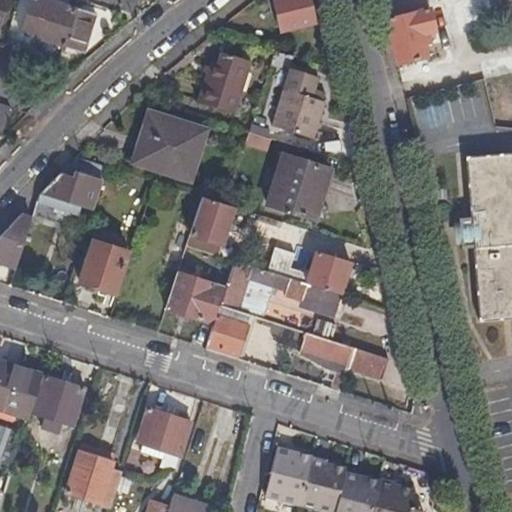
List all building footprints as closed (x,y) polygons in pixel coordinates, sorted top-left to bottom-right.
[(94,14),(50,0),(30,0),(21,32),(82,52),(94,14)] [(307,0),(273,0),(281,31),(314,24),(307,0)] [(428,10),(386,20),(396,64),(425,57),(422,44),(428,42),(426,33),(434,31),(428,10)] [(251,61),(220,53),(217,63),(210,61),(197,104),(234,115),(251,61)] [(317,77),(289,68),(271,125),(312,137),(323,101),(318,99),(311,97),(314,89),(317,77)] [(311,97),(318,99),(320,92),(314,89),(311,97)] [(0,131),(1,132),(9,108),(0,104),(0,131)] [(204,130),(147,112),(131,162),(189,180),(204,130)] [(511,153),(464,158),(470,220),(461,221),(464,249),(472,248),(479,323),(511,319),(511,153)] [(329,170),(282,154),(266,204),(314,219),(329,170)] [(75,157),(41,192),(91,207),(97,186),(99,186),(105,166),(75,157)] [(225,204),(200,196),(185,246),(218,256),(228,224),(244,229),(250,212),(225,204)] [(31,219),(18,215),(0,234),(0,261),(16,266),(31,219)] [(128,251),(92,240),(79,281),(114,293),(128,251)] [(338,294),(339,295),(349,262),(314,252),(308,272),(298,269),(298,271),(289,268),(293,253),(273,246),(266,271),(338,294)] [(338,294),(266,271),(233,261),(224,288),(220,300),(219,305),(237,310),(238,307),(247,280),(272,288),(285,291),(282,300),(331,315),(338,294)] [(213,285),(176,273),(165,309),(212,323),(216,314),(219,305),(220,300),(209,296),(213,285)] [(263,315),(272,288),(247,280),(238,307),(263,315)] [(220,300),(224,288),(213,285),(209,296),(220,300)] [(212,323),(205,345),(236,355),(245,325),(216,314),(212,323)] [(308,333),(300,356),(337,368),(347,371),(347,369),(354,348),(308,333)] [(379,379),(386,358),(354,348),(347,369),(379,379)] [(0,408),(28,418),(41,375),(1,361),(0,364),(0,408)] [(337,368),(330,389),(340,392),(347,371),(337,368)] [(83,388),(44,376),(32,412),(45,416),(42,427),(56,431),(60,421),(72,424),(83,388)] [(162,451),(178,455),(187,422),(145,408),(135,442),(139,443),(137,451),(160,458),(162,451)] [(110,508),(118,482),(107,479),(114,455),(81,444),(65,493),(110,508)] [(300,496),(310,457),(310,456),(275,447),(265,488),(300,496)] [(174,468),(178,455),(162,451),(160,458),(158,464),(174,468)] [(323,460),(310,457),(300,496),(335,505),(343,471),(344,467),(323,462),(323,460)] [(370,511),(378,480),(343,471),(335,505),(333,511),(370,511)] [(378,479),(378,480),(370,511),(406,511),(411,490),(392,485),(393,483),(378,479)] [(204,511),(206,507),(172,495),(168,506),(166,511),(204,511)] [(166,511),(168,506),(153,502),(149,511),(166,511)]
